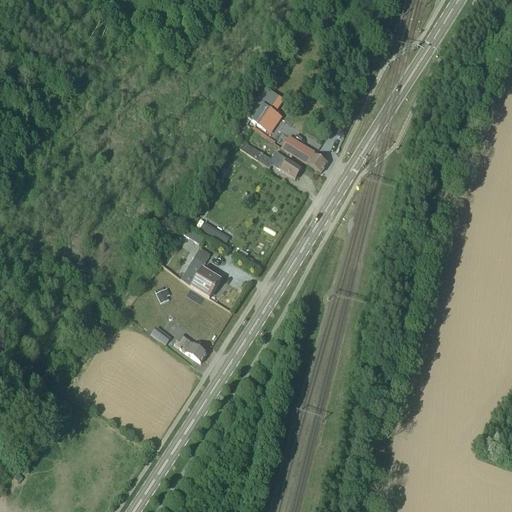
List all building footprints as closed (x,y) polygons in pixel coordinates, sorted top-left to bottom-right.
[(250,121),(249,122),(266,134),(278,117),(270,111),(272,108),(279,98),(267,90),(265,89),(246,118),(245,119),(250,121)] [(245,118),(242,124),(246,127),(249,122),(250,121),(245,119),(245,118)] [(240,150),(247,155),(252,149),(248,146),(248,145),(245,143),(240,150)] [(327,165),(318,160),(301,149),(295,159),(321,175),(327,165)] [(270,161),(261,155),(257,162),(270,170),(272,167),(295,182),(302,171),(293,165),(275,153),(270,161)] [(205,224),(200,231),(209,236),(213,229),(205,224)] [(184,237),(189,240),(193,234),(187,230),(184,237)] [(198,237),(194,243),(200,247),(204,240),(198,237)] [(195,257),(180,281),(190,289),(209,301),(221,282),(202,270),(206,264),(209,258),(199,252),(195,257)] [(159,302),(170,296),(167,291),(156,296),(159,302)] [(156,340),(157,341),(161,343),(166,336),(161,332),(156,340)] [(179,336),(176,341),(177,342),(174,347),(185,356),(200,366),(207,356),(191,346),(179,336)]
